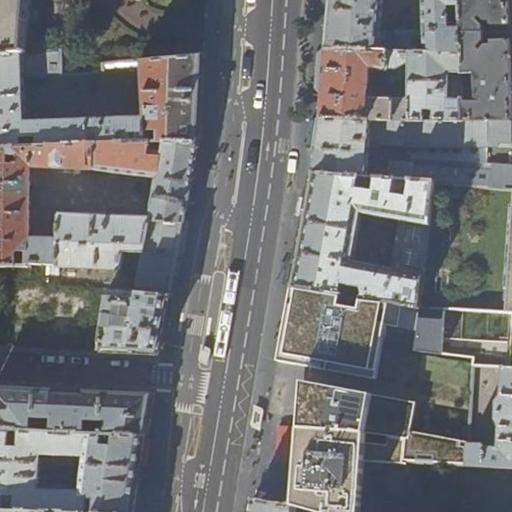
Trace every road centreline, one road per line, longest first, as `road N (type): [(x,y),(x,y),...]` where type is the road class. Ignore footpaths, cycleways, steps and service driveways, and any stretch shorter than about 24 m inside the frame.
road 1 (primary): [(228,385),(265,165),(278,0)]
road 2 (residential): [(0,369),(228,385)]
road 3 (primary): [(209,511),(228,385)]
